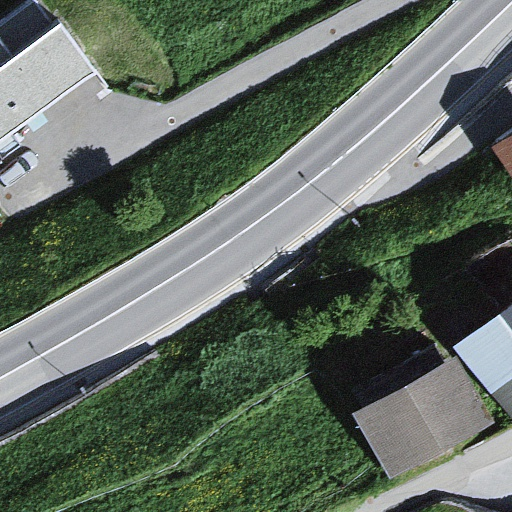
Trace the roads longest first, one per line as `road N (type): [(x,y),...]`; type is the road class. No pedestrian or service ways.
road 1 (secondary): [(0,378),(286,202),(402,107),(511,0)]
road 2 (residential): [(378,511),(511,443)]
